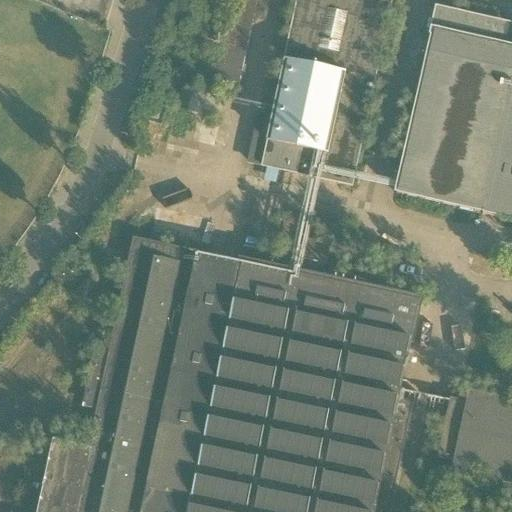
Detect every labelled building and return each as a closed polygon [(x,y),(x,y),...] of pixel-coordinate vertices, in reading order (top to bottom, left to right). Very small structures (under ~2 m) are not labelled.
[(257,0),(231,0),(214,79),(239,85),(257,0)] [(263,168),(352,187),(352,186),(391,4),(371,0),(298,0),(272,121),(259,118),(249,163),(263,166),(263,168)] [(396,194),(454,207),(483,214),(482,216),(511,222),(511,26),(499,23),(455,14),(455,13),(436,9),(430,37),(432,37),(396,194)] [(150,118),(158,121),(161,109),(153,107),(150,118)] [(196,254),(140,511),(390,511),(413,404),(398,401),(410,343),(411,344),(420,302),(388,295),(372,292),(376,276),(327,266),(331,246),(304,240),(300,260),(244,248),(241,263),(196,254)] [(140,511),(196,254),(133,241),(110,351),(96,348),(83,409),(97,412),(89,449),(52,441),(47,463),(43,480),(37,511),(140,511)] [(398,259),(392,281),(421,289),(427,267),(398,259)] [(511,401),(466,392),(464,402),(450,399),(437,459),(455,463),(452,472),(511,485),(511,401)]
